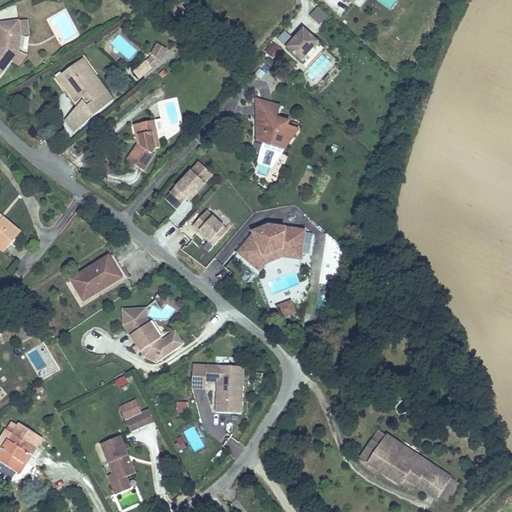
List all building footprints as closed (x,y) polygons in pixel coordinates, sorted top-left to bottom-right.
[(318,7),(310,16),(320,25),(328,16),(318,7)] [(0,71),(11,57),(14,38),(10,22),(0,24),(0,71)] [(295,62),(311,43),(296,30),(280,49),(295,62)] [(301,67),(317,48),(311,43),(295,62),(301,67)] [(154,65),(160,54),(152,49),(146,58),(148,60),(141,66),(146,72),(154,65)] [(91,82),(77,63),(66,71),(72,80),(77,77),(85,88),(91,83),(91,82)] [(135,82),(146,72),(141,66),(129,76),(135,82)] [(70,137),(108,105),(91,83),(85,88),(77,77),(72,80),(66,71),(49,83),(56,93),(64,88),(77,106),(71,113),(60,125),(70,137)] [(77,106),(64,88),(56,93),(71,113),(77,106)] [(249,120),(250,126),(256,128),(259,124),(263,126),(268,111),(257,107),(249,120)] [(256,128),(250,126),(254,149),(259,152),(264,154),(274,158),(280,161),(293,141),(284,136),(285,130),(272,125),(276,114),(268,111),(263,126),(259,124),(256,128)] [(127,128),(129,136),(132,135),(137,148),(133,148),(122,165),(138,175),(149,159),(146,157),(151,150),(146,123),(127,128)] [(264,154),(259,152),(252,172),(255,174),(266,178),(268,179),(280,161),(274,158),(264,154)] [(177,209),(175,207),(172,204),(176,199),(180,202),(184,206),(192,197),(191,197),(187,193),(195,185),(198,188),(207,180),(193,167),(159,204),(171,215),(177,209)] [(266,178),(255,174),(251,184),(262,189),(266,178)] [(195,185),(187,193),(191,197),(198,188),(195,185)] [(180,202),(176,199),(172,204),(175,207),(180,202)] [(204,244),(203,245),(208,251),(222,235),(201,216),(187,231),(199,242),(201,240),(204,244)] [(0,219),(0,251),(8,258),(24,239),(7,226),(0,219)] [(168,221),(155,235),(165,244),(178,230),(168,221)] [(271,231),(259,235),(256,238),(259,240),(274,235),(274,232),(271,231)] [(256,238),(240,258),(256,271),(264,262),(284,254),(305,256),(308,236),(274,232),(274,235),(259,240),(256,238)] [(256,271),(262,276),(268,268),(285,261),(304,264),(305,256),(284,254),(264,262),(256,271)] [(119,256),(73,284),(86,305),(102,296),(104,300),(133,283),(124,268),(126,267),(119,256)] [(207,270),(217,283),(229,273),(218,261),(207,270)] [(293,302),(275,305),(278,320),(296,316),(293,302)] [(39,329),(31,314),(28,315),(33,326),(21,333),(26,343),(38,336),(35,331),(39,329)] [(145,314),(122,317),(123,332),(144,362),(148,368),(152,374),(158,370),(169,352),(164,349),(160,343),(153,332),(147,323),(145,314)] [(33,326),(28,315),(15,323),(21,333),(33,326)] [(155,330),(153,332),(160,343),(163,342),(155,330)] [(163,342),(160,343),(164,349),(169,352),(158,370),(186,350),(177,338),(163,342)] [(246,374),(208,372),(207,388),(220,389),(219,413),(224,414),(224,420),(244,421),(246,374)] [(125,377),(115,380),(119,389),(128,386),(125,377)] [(189,410),(179,410),(179,424),(189,424),(189,410)] [(153,425),(147,414),(141,418),(147,429),(153,425)] [(132,438),(147,429),(141,418),(125,427),(132,438)] [(182,431),(192,453),(204,448),(194,426),(182,431)] [(0,445),(0,472),(4,476),(25,449),(8,436),(0,445)] [(410,436),(404,443),(409,448),(416,441),(410,436)] [(448,482),(419,463),(417,467),(389,449),(392,445),(378,437),(357,466),(398,492),(401,488),(404,484),(418,493),(434,504),(448,482)] [(182,438),(176,439),(179,450),(185,449),(182,438)] [(122,442),(102,452),(114,480),(118,488),(128,483),(139,478),(122,442)] [(417,467),(419,463),(392,445),(389,449),(417,467)] [(9,480),(24,461),(31,454),(25,449),(4,476),(9,480)] [(424,456),(419,463),(448,482),(453,476),(424,456)] [(118,488),(114,480),(111,482),(118,499),(132,493),(128,483),(118,488)] [(404,484),(401,488),(415,497),(418,493),(404,484)]
